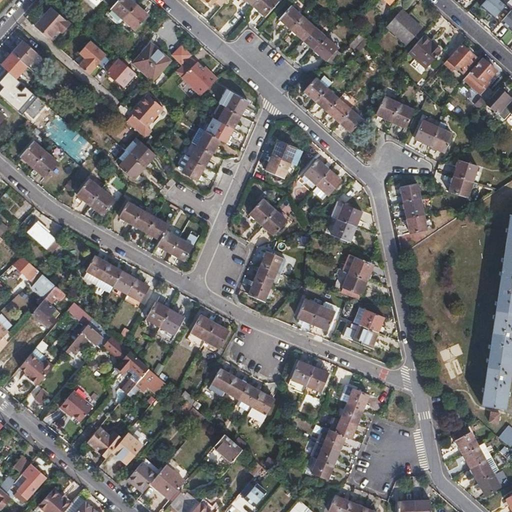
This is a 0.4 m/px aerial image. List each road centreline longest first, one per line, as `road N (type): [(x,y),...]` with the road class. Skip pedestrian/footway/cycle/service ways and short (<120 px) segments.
road 1 (residential): [(200,292),(261,328),(418,388)]
road 2 (residential): [(0,164),(63,215),(200,292)]
road 3 (residential): [(368,177),(418,388)]
road 4 (residential): [(200,292),(279,104)]
road 5 (residential): [(0,403),(130,511)]
road 6 (residential): [(162,0),(279,104)]
road 7 (unknown): [(10,21),(112,109)]
